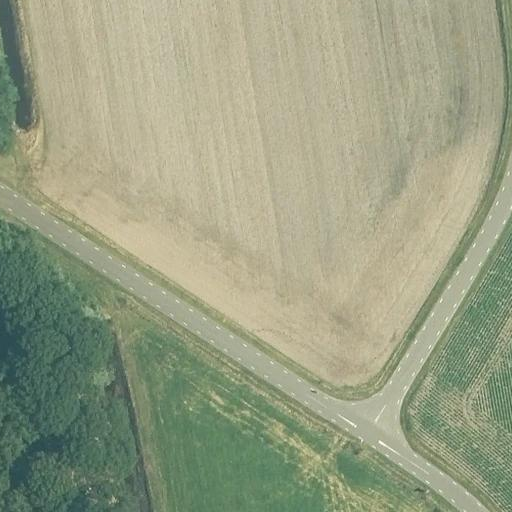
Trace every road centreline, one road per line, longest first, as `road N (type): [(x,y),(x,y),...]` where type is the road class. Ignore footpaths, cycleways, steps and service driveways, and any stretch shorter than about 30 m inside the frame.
road 1 (unclassified): [(369,435),(0,194)]
road 2 (unclassified): [(369,435),(501,218),(511,184)]
road 3 (unclassified): [(470,511),(369,435)]
